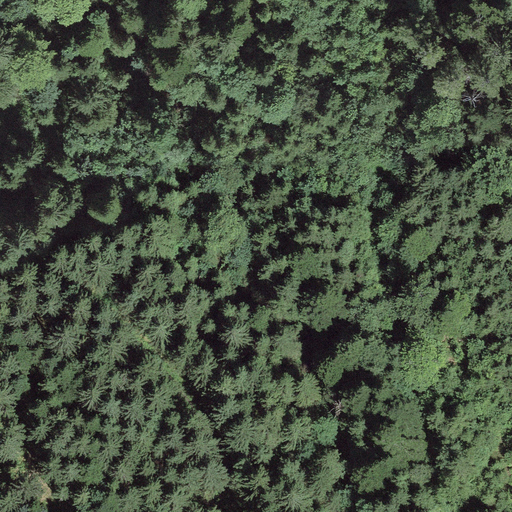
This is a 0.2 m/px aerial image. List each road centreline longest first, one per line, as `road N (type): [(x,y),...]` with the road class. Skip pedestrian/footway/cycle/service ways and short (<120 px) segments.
road 1 (track): [(0,264),(69,285),(149,342),(217,429),(229,458),(232,511)]
road 2 (track): [(436,511),(418,396),(369,219),(377,165)]
